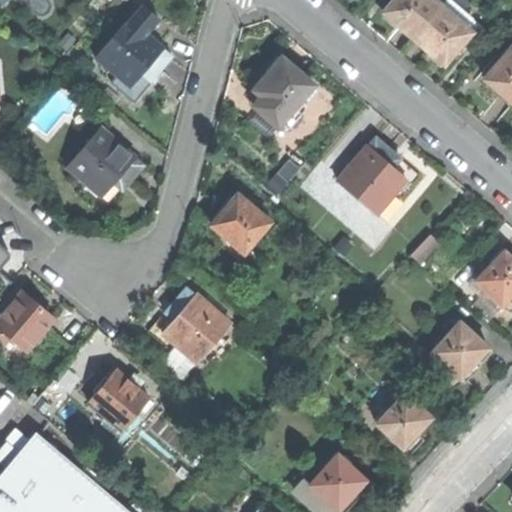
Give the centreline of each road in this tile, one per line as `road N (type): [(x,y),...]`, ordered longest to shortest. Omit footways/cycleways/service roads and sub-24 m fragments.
road 1 (residential): [(231,0),(174,225),(155,262),(136,278),(96,278),(0,189)]
road 2 (residential): [(293,0),(511,189)]
road 3 (residential): [(425,511),(511,419)]
